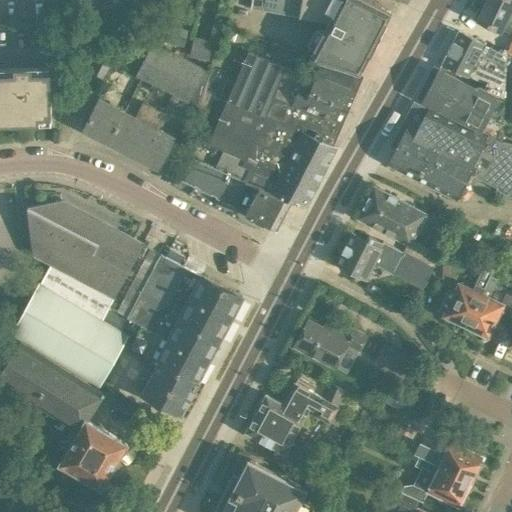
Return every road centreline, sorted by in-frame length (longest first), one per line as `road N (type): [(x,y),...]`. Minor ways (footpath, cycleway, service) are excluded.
road 1 (residential): [(290,271),(59,164),(0,169)]
road 2 (residential): [(290,271),(438,0)]
road 3 (residential): [(163,511),(290,271)]
